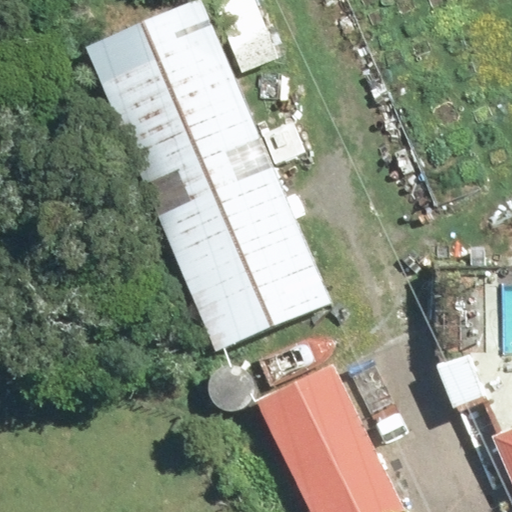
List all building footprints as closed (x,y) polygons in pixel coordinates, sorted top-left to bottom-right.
[(212,0),(246,80),(294,60),(268,0),(212,0)] [(276,172),(312,156),(298,121),(261,137),(239,83),(204,3),(93,50),(221,353),(332,306),(276,172)] [(489,401),(472,354),(436,367),(452,414),(489,401)] [(402,511),(413,507),(340,365),(259,406),(313,511),(402,511)] [(511,434),(503,438),(511,459),(511,434)]
